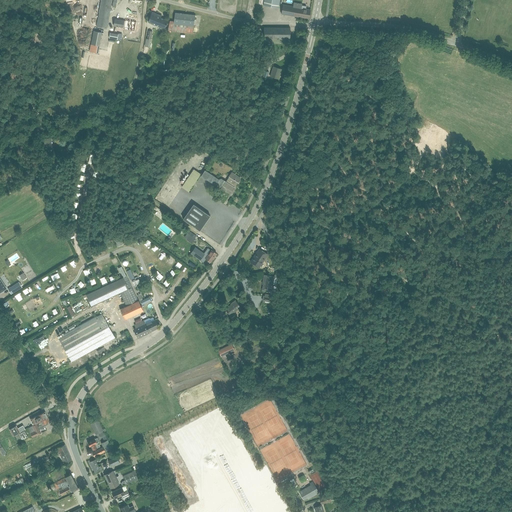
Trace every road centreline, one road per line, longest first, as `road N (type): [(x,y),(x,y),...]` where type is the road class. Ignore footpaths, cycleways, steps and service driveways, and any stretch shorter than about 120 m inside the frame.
road 1 (tertiary): [(76,407),(98,375),(162,334),(248,222),(289,127),(314,24)]
road 2 (track): [(0,150),(134,86),(145,0)]
road 3 (unclassified): [(314,24),(400,27),(511,64)]
road 4 (track): [(134,86),(123,129),(132,163),(153,200),(197,232)]
road 5 (unclassified): [(309,23),(247,21),(162,0)]
